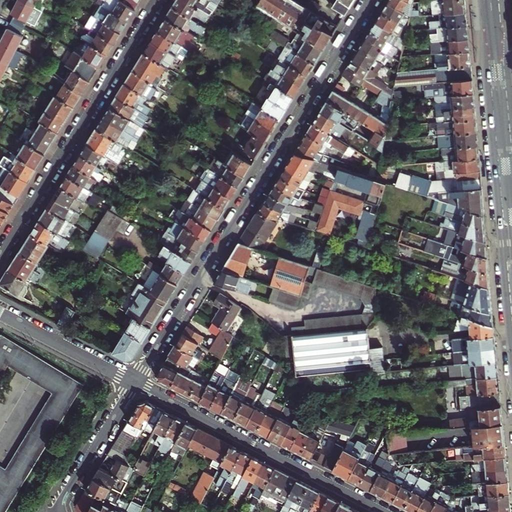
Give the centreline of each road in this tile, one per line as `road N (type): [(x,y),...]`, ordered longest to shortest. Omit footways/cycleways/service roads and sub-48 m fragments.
road 1 (residential): [(134,383),(370,0)]
road 2 (secondary): [(490,2),(485,57),(511,354)]
road 3 (residential): [(158,0),(0,255)]
road 4 (residential): [(384,511),(134,383)]
road 5 (residential): [(0,312),(134,383)]
road 6 (residential): [(134,383),(54,511)]
